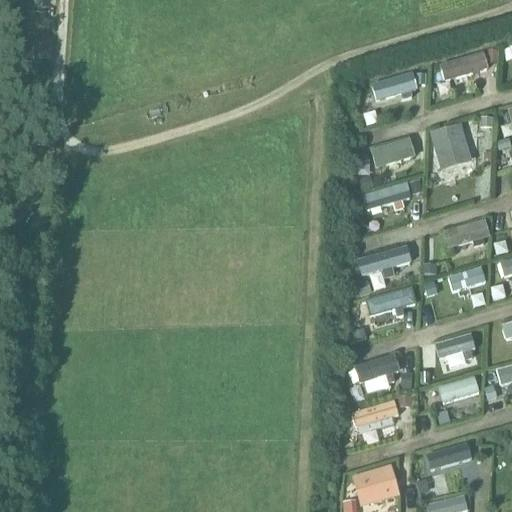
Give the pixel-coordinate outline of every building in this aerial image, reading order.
[(511,33),(503,36),(507,49),(511,47),(511,33)] [(481,57),(439,69),(443,84),(486,72),(481,57)] [(370,89),(374,104),(415,93),(410,77),(370,89)] [(429,136),(439,173),(470,165),(460,127),(429,136)] [(406,142),(368,153),(373,172),(412,160),(406,142)] [(404,187),(361,199),(365,213),(408,201),(404,187)] [(482,223),(441,235),(446,252),(487,240),(482,223)] [(498,265),(511,260),(511,246),(494,251),(498,265)] [(404,250),(354,264),(358,281),(409,266),(404,250)] [(511,261),(499,266),(504,281),(511,278),(511,261)] [(480,271),(447,281),(451,296),(484,286),(480,271)] [(409,291),(363,304),(368,320),(414,308),(409,291)] [(511,325),(501,329),(505,344),(511,341),(511,325)] [(434,348),(438,362),(473,352),(469,337),(434,348)] [(393,358),(353,370),(358,386),(398,374),(393,358)] [(511,366),(496,371),(501,388),(511,384),(511,366)] [(473,380),(437,391),(441,407),(478,396),(473,380)] [(350,417),(355,431),(397,418),(393,404),(350,417)] [(426,458),(430,474),(471,462),(467,447),(426,458)] [(390,468),(352,480),(361,509),(399,498),(390,468)] [(466,511),(463,499),(424,509),(425,511),(466,511)]
